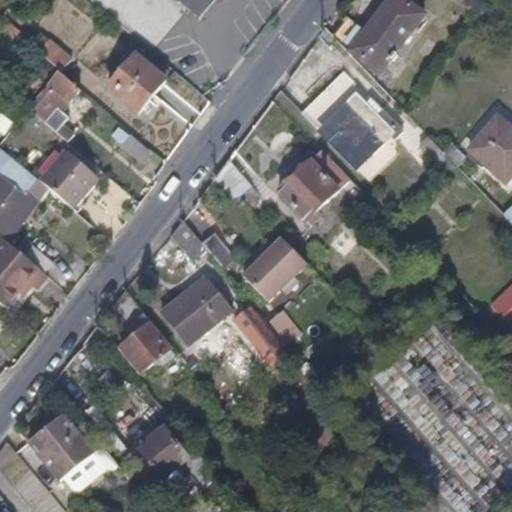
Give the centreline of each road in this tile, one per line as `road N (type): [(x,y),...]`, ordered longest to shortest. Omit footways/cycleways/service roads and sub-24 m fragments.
road 1 (residential): [(318,0),(0,419)]
road 2 (unknown): [(234,114),(115,0)]
